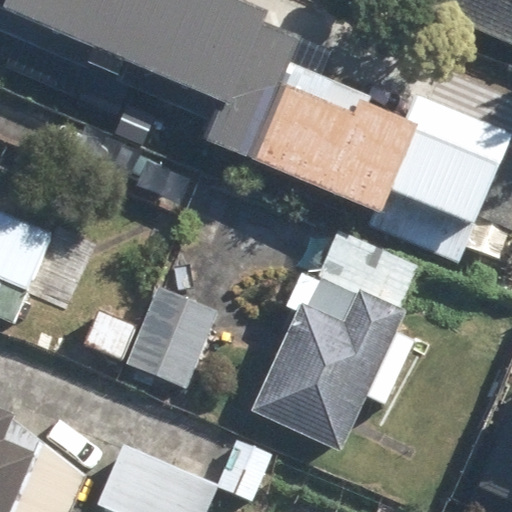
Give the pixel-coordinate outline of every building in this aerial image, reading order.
[(0,0),(0,34),(224,127),(216,148),(256,164),(297,64),(305,46),(275,33),(282,15),(246,0),(0,0)] [(511,0),(383,0),(511,50),(511,0)] [(370,94),(297,64),(256,164),(392,220),(401,199),(428,133),(407,124),(365,106),(370,94)] [(428,133),(401,199),(485,234),(511,167),(511,136),(418,98),(407,124),(428,133)] [(0,318),(20,327),(57,240),(0,216),(0,318)] [(372,397),(393,405),(416,349),(395,340),(424,269),(334,233),(319,270),(307,266),(287,316),(299,321),(259,419),(349,456),(372,397)] [(190,395),(221,318),(164,295),(147,336),(133,372),(190,395)] [(133,372),(147,336),(99,316),(84,352),(133,372)] [(0,511),(80,511),(100,463),(14,429),(21,411),(0,402),(0,511)] [(245,441),(221,489),(255,506),(278,458),(245,441)] [(209,511),(221,489),(138,448),(106,511),(109,511),(209,511)]
